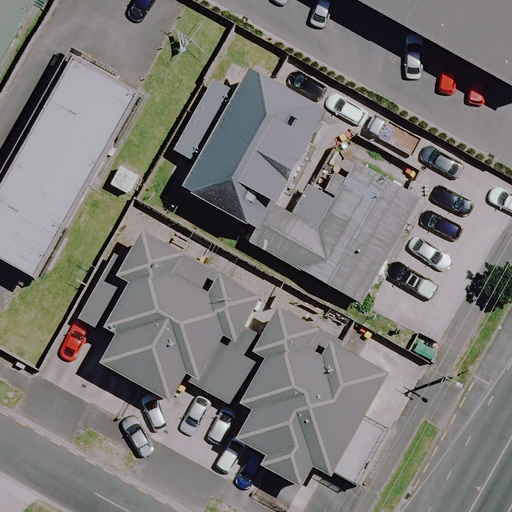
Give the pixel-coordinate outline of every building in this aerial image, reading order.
[(0,0),(0,67),(36,0),(0,0)] [(511,0),(346,0),(511,91),(511,0)] [(136,102),(75,69),(0,206),(0,263),(38,284),(136,102)] [(327,115),(247,77),(187,201),(267,240),(327,115)] [(418,204),(344,163),(324,199),(312,192),(274,259),(360,307),(418,204)] [(247,332),(264,304),(135,229),(81,323),(116,343),(101,368),(175,411),(189,388),(250,424),(243,435),(263,446),(250,469),(307,500),(320,477),(332,484),(393,372),(337,342),(283,312),(266,343),(247,332)]
